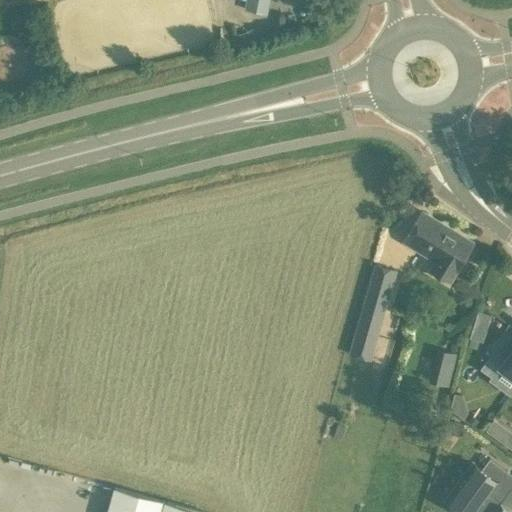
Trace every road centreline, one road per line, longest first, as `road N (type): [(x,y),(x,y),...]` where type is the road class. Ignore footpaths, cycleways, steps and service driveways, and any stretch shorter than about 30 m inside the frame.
road 1 (secondary): [(0,175),(381,79)]
road 2 (tertiary): [(440,113),(471,191),(511,234)]
